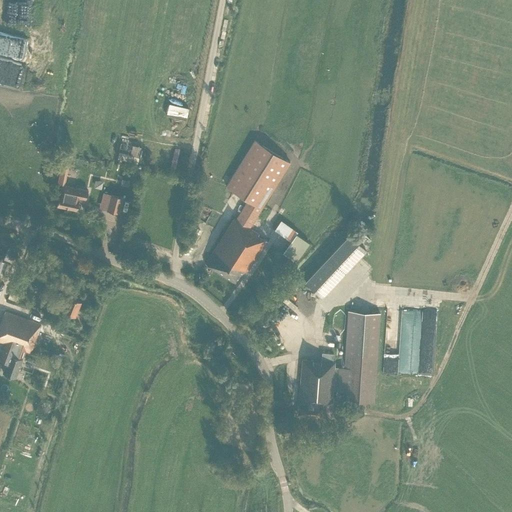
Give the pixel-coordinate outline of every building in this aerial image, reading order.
[(247,199),(235,219),(234,218),(205,263),(237,284),(246,271),(247,271),(267,240),(258,235),(258,234),(249,228),(289,162),(254,140),(225,186),(247,199)] [(170,153),(150,149),(147,163),(167,167),(170,153)] [(118,152),(117,159),(137,163),(139,156),(130,154),(118,152)] [(88,190),(73,187),(62,185),(60,195),(59,195),(57,205),(77,209),(79,199),(86,201),(88,190)] [(123,197),(112,194),(108,209),(119,212),(123,197)] [(205,205),(199,217),(217,225),(222,213),(205,205)] [(297,232),(281,220),(274,229),(291,241),(282,252),(295,262),(309,243),(296,234),(297,232)] [(366,249),(350,234),(306,281),(322,296),(366,249)] [(68,313),(75,316),(81,301),(69,296),(67,302),(66,301),(62,310),(60,316),(66,319),(68,313)] [(22,349),(31,352),(41,324),(5,311),(1,320),(0,319),(0,340),(11,345),(8,353),(9,353),(3,372),(15,376),(22,358),(19,356),(22,349)] [(380,313),(348,311),(344,368),(334,367),(334,362),(332,362),(333,354),(322,352),(321,360),(302,359),(297,414),(322,416),(323,402),(332,402),(332,391),(342,391),(342,400),(374,402),(380,313)]
